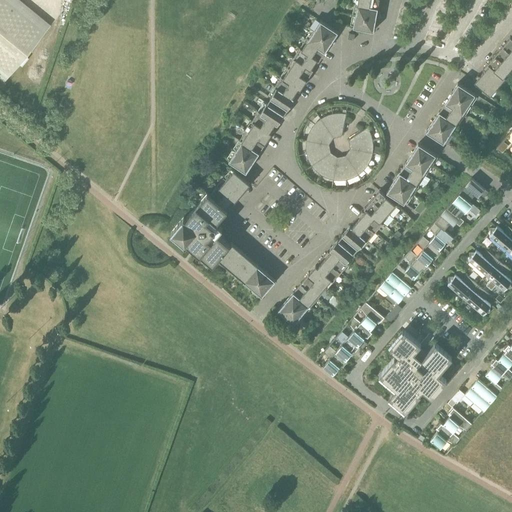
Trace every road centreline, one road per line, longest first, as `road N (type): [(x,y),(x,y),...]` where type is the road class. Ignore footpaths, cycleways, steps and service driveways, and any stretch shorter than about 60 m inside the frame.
road 1 (residential): [(417,426),(356,386),(354,373),(420,298)]
road 2 (residential): [(289,276),(342,214),(272,157)]
road 3 (residential): [(420,298),(507,193)]
